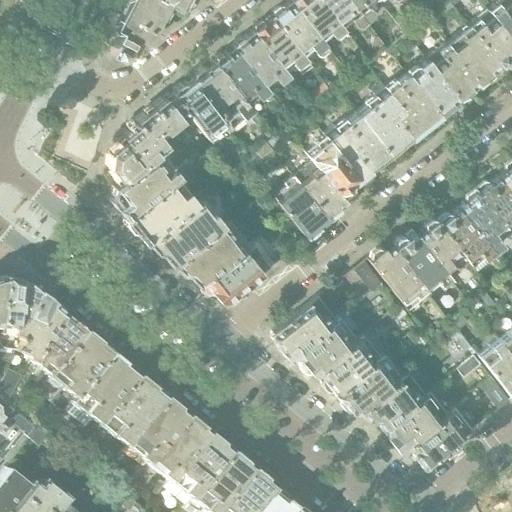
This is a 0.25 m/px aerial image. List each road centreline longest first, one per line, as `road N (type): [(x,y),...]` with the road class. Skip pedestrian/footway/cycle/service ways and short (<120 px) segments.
road 1 (residential): [(0,228),(348,511)]
road 2 (residential): [(511,109),(219,340)]
road 3 (residential): [(219,340),(0,161)]
road 4 (residential): [(420,503),(219,340)]
road 5 (residential): [(241,0),(112,94),(35,59)]
